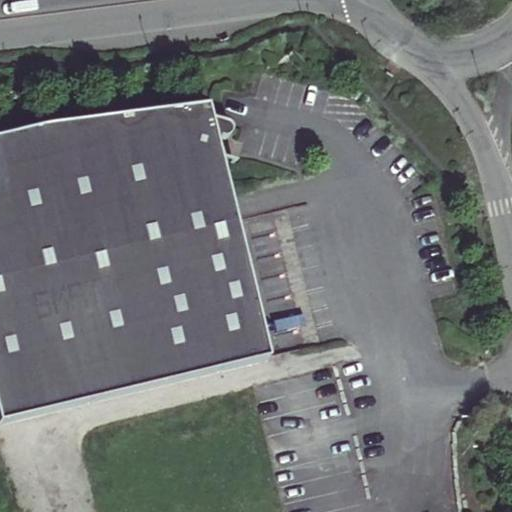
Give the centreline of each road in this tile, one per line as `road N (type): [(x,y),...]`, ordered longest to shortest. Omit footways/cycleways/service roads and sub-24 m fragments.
road 1 (unclassified): [(0,35),(270,0)]
road 2 (unclassified): [(407,44),(435,68),(470,120),(511,242)]
